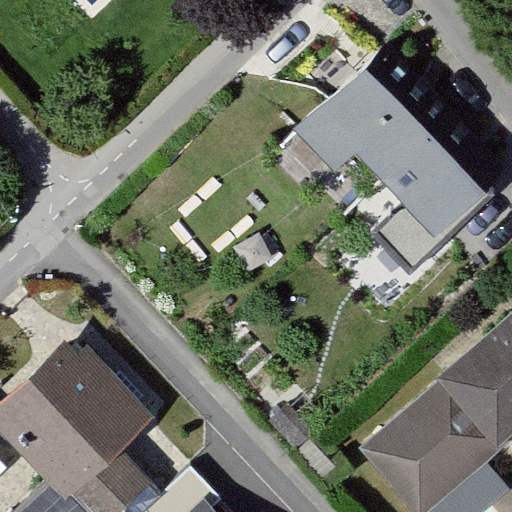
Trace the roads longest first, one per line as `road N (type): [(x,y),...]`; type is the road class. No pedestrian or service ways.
road 1 (residential): [(75,197),(283,0)]
road 2 (residential): [(511,104),(429,0)]
